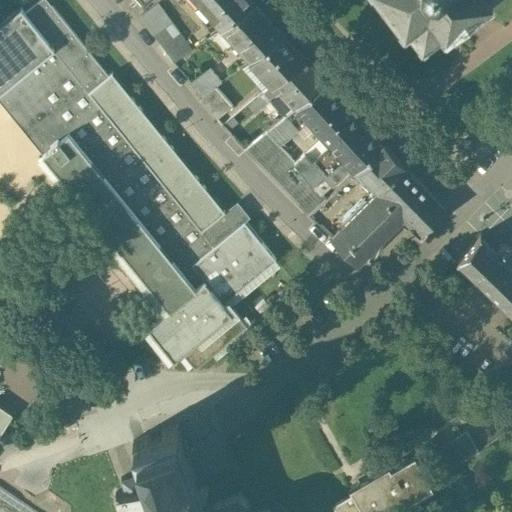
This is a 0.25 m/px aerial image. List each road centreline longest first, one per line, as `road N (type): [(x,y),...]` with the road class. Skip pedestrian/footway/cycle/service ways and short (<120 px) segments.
road 1 (residential): [(98,0),(369,304)]
road 2 (residential): [(284,0),(470,204)]
road 3 (residential): [(369,304),(263,390)]
road 4 (residential): [(414,268),(511,345)]
